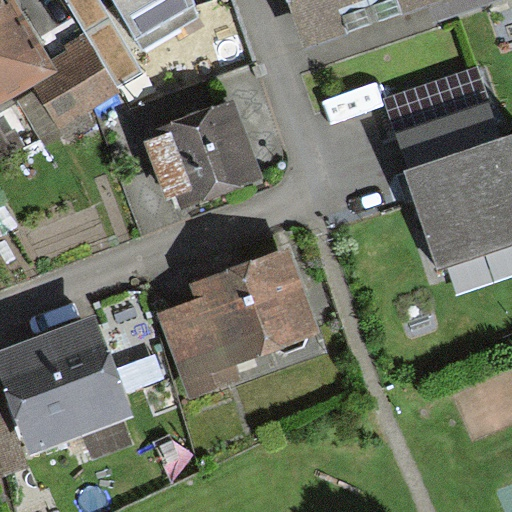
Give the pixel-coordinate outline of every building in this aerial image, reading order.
[(114,0),(144,46),(215,0),(114,0)] [(511,0),(302,0),(319,51),(472,0),(511,0)] [(10,6),(0,11),(0,112),(42,86),(70,130),(123,96),(89,43),(50,68),(10,6)] [(473,73),(382,107),(446,277),(511,252),(511,156),(505,159),(473,73)] [(244,112),(156,146),(182,211),(270,177),(244,112)] [(208,309),(166,323),(187,383),(319,339),(291,258),(201,288),(208,309)] [(106,332),(5,367),(36,452),(136,417),(106,332)] [(5,401),(0,402),(0,480),(28,472),(5,401)]
